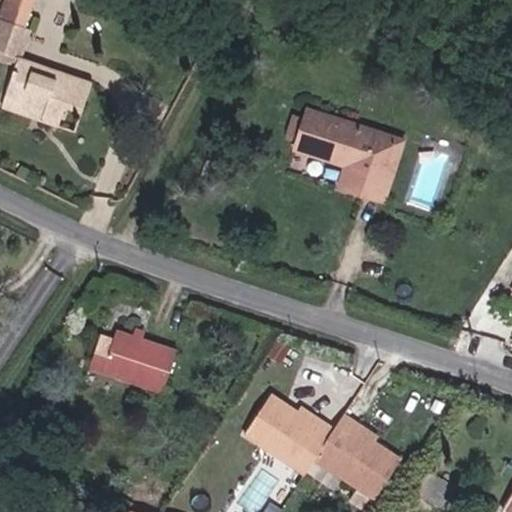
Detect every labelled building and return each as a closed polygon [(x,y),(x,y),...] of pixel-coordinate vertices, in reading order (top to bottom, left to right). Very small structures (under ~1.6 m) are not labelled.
[(6,0),(3,11),(31,21),(37,0),(6,0)] [(0,19),(0,61),(16,67),(31,21),(3,11),(0,19)] [(65,121),(87,128),(99,94),(71,86),(68,91),(64,92),(59,87),(54,83),(47,80),(43,82),(41,87),(19,80),(9,108),(42,119),(39,131),(60,138),(65,121)] [(341,200),(383,211),(398,148),(306,123),(297,160),(346,174),(341,200)] [(52,392),(137,419),(149,380),(79,359),(75,372),(60,368),(52,392)] [(280,497),(290,482),(312,447),(292,434),(285,444),(239,415),(212,454),(280,497)] [(336,511),(362,511),(379,487),(327,455),(335,442),(321,433),(312,447),(290,482),(336,511)] [(511,511),(511,493),(500,511),(511,511)] [(150,511),(123,503),(119,511),(150,511)]
